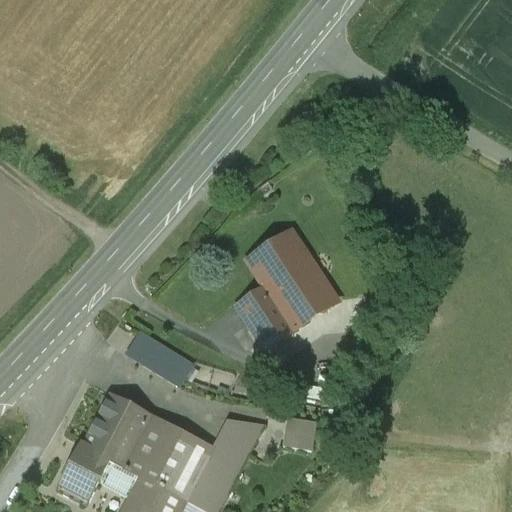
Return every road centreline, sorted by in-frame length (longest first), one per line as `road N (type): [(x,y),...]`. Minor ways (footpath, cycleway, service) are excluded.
road 1 (unknown): [(49,363),(134,384),(267,436),(324,441),(511,427)]
road 2 (secondary): [(0,377),(308,33)]
road 3 (unclassified): [(308,33),(511,162)]
